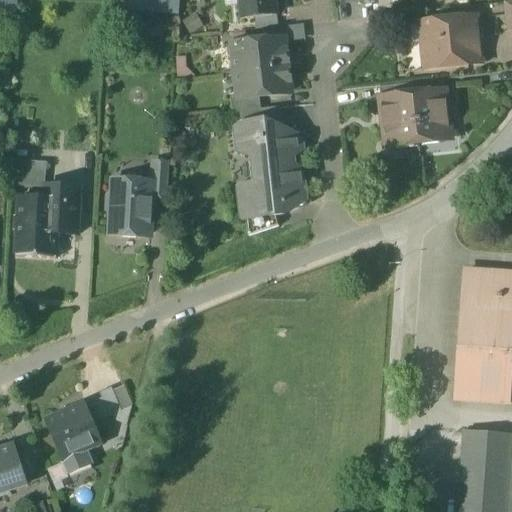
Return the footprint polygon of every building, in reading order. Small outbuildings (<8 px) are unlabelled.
[(0,0),(0,19),(16,21),(17,0),(0,0)] [(122,0),(121,13),(178,17),(179,0),(122,0)] [(238,0),(240,5),(241,21),(254,19),(277,17),(275,0),(238,0)] [(196,15),(182,23),(190,37),(203,29),(196,15)] [(278,29),(277,17),(254,19),(256,32),(261,31),(278,29)] [(429,58),(430,70),(481,65),(476,19),(420,25),(423,55),(427,58),(429,58)] [(280,42),(283,44),(305,41),(304,26),(278,29),(261,31),(262,44),(280,42)] [(233,62),(235,74),(288,68),(286,55),(284,53),(283,44),(280,42),(262,44),(234,47),(236,59),(233,62)] [(176,59),(176,79),(195,79),(187,70),(186,59),(176,59)] [(288,68),(235,74),(234,75),(235,87),(239,90),(240,101),(240,102),(259,100),(287,97),(290,93),(288,84),(290,82),(288,68)] [(443,81),(411,85),(412,97),(444,93),(443,81)] [(381,100),(412,97),(411,85),(379,88),(381,100)] [(444,93),(412,97),(418,145),(449,141),(444,93)] [(386,148),(418,145),(412,97),(381,100),(386,148)] [(233,115),(240,114),(260,112),(259,100),(240,102),(240,101),(231,102),(233,115)] [(280,110),(260,112),(240,114),(241,126),(259,124),(276,132),(281,122),(280,110)] [(281,122),(276,132),(289,137),(290,136),(292,137),(296,128),(290,121),(281,122)] [(301,140),(292,137),(290,136),(289,137),(276,132),(259,124),(241,126),(235,131),(238,154),(253,161),(256,186),(242,188),(239,190),(242,220),(254,221),(265,220),(265,216),(284,214),(296,205),(298,207),(302,208),(305,205),(306,201),(304,199),(301,172),(293,168),(292,160),(302,152),(301,140)] [(6,187),(33,188),(34,164),(8,163),(6,187)] [(152,200),(167,201),(169,165),(153,164),(152,185),(153,185),(152,200)] [(124,240),(136,241),(140,237),(150,237),(152,200),(153,185),(152,185),(113,183),(112,197),(108,201),(107,213),(111,217),(110,235),(120,236),(124,240)] [(16,259),(56,261),(58,236),(78,237),(80,190),(44,188),(43,202),(19,201),(16,259)] [(456,402),(509,406),(511,366),(511,275),(465,272),(459,349),(456,402)] [(114,392),(122,412),(132,408),(123,388),(114,392)] [(102,400),(109,418),(122,412),(114,392),(112,389),(99,394),(102,400)] [(102,400),(85,407),(93,425),(109,418),(102,400)] [(102,445),(93,425),(85,407),(46,424),(61,459),(83,450),(84,453),(85,452),(102,445)] [(511,511),(511,437),(464,434),(458,511),(511,511)] [(0,492),(7,490),(7,492),(26,486),(13,448),(0,452),(0,492)] [(89,462),(85,452),(84,453),(83,450),(61,459),(64,465),(67,471),(72,474),(87,467),(89,462)] [(67,471),(64,465),(48,471),(57,493),(64,489),(62,484),(70,479),(67,471)] [(30,506),(32,511),(44,511),(41,503),(30,506)]
